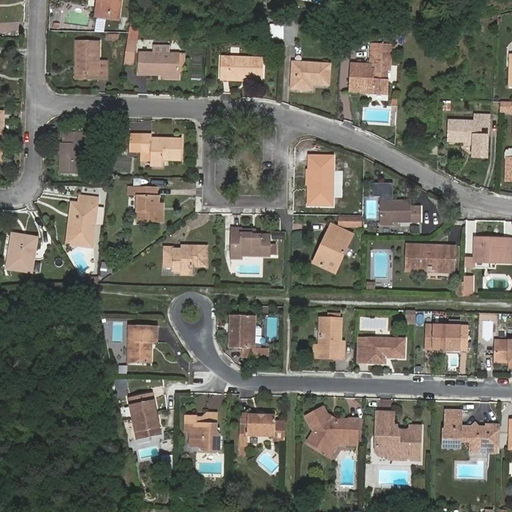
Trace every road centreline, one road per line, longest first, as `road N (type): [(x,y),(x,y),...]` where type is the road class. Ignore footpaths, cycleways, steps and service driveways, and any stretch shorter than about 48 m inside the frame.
road 1 (residential): [(192,312),(215,370),(235,379),(511,389)]
road 2 (residential): [(207,108),(209,205),(289,207),(291,115)]
road 3 (residential): [(291,115),(325,123),(484,203),(511,208)]
road 4 (residential): [(36,103),(207,108)]
road 5 (residential): [(0,191),(33,192),(36,103)]
